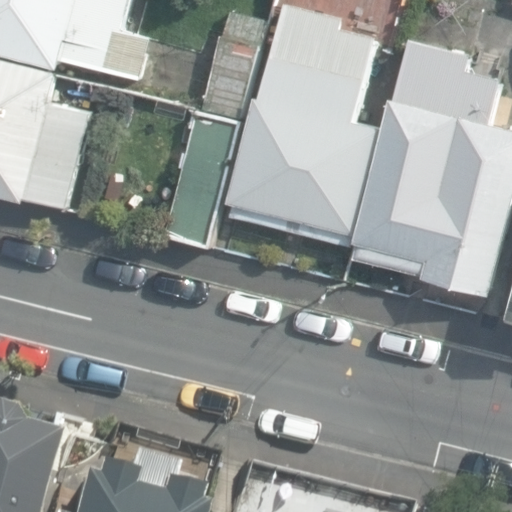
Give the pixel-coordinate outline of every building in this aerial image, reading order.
[(64,57),(142,78),(154,34),(127,27),(134,0),(0,0),(0,49),(62,66),(64,57)] [(207,101),(244,110),(269,14),(232,5),(207,101)] [(237,213),(357,245),(388,128),(359,120),(380,41),(342,32),(344,23),(290,8),(267,97),(263,96),(235,202),(239,203),(237,213)] [(511,124),(495,120),(507,77),(474,68),(478,54),(417,39),(402,97),(398,96),(361,242),(364,243),(361,257),(428,274),(427,277),(495,294),(511,225),(511,124)] [(62,66),(0,49),(0,188),(66,206),(91,110),(53,100),(62,66)] [(171,235),(216,248),(250,120),(204,108),(171,235)] [(0,511),(38,511),(57,436),(16,426),(9,413),(0,410),(0,511)] [(126,471),(103,466),(95,463),(91,476),(83,474),(72,511),(202,511),(205,504),(199,503),(203,488),(173,480),(176,467),(130,455),(126,471)] [(236,511),(408,511),(410,504),(247,466),(236,511)]
